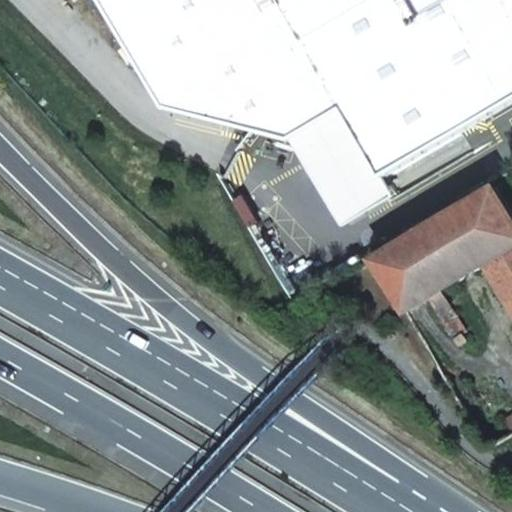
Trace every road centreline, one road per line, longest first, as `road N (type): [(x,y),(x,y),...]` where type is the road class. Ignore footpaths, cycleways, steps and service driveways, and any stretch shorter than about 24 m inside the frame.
road 1 (motorway): [(397,511),(362,446),(237,358),(0,145)]
road 2 (motorway): [(396,511),(0,277)]
road 3 (motorway): [(0,354),(261,511)]
